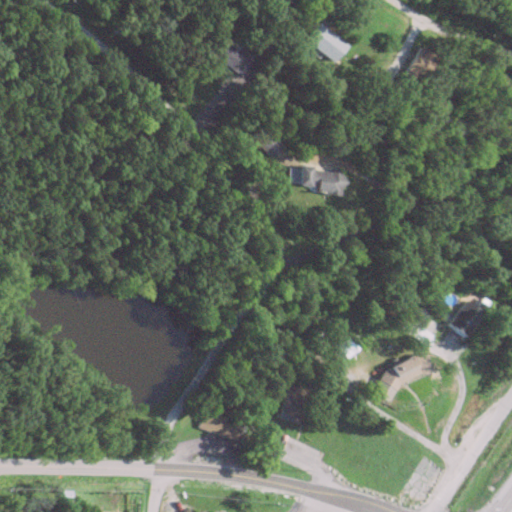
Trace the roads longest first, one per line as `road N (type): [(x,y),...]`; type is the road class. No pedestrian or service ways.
road 1 (tertiary): [(379,511),(222,472),(0,465)]
road 2 (residential): [(151,468),(174,400),(278,261),(401,206)]
road 3 (residential): [(41,0),(171,109),(220,162),(264,220),(278,261)]
road 4 (residential): [(427,511),(511,395)]
road 5 (residential): [(511,54),(393,0)]
